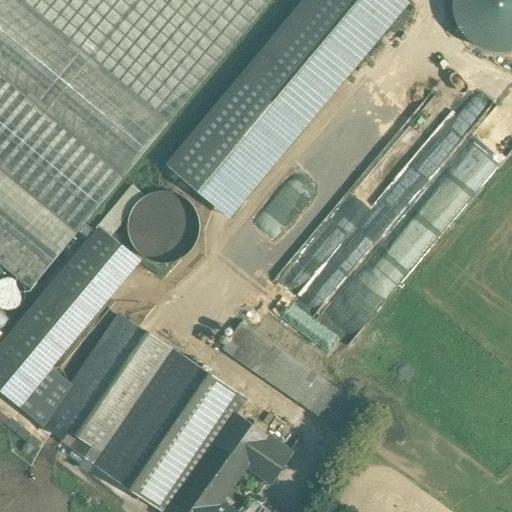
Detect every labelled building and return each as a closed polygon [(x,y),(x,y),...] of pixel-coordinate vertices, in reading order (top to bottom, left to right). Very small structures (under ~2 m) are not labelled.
[(170,122),(22,0),(0,0),(0,264),(31,289),(170,122)] [(22,0),(170,122),(271,0),(22,0)] [(404,0),(303,0),(166,165),(230,218),(410,4),(404,0)] [(511,0),(452,0),(453,12),(456,25),(463,36),(473,45),(484,51),(497,54),(510,53),(511,52),(511,0)] [(313,190),(336,208),(433,89),(411,71),(353,143),(331,126),(303,161),(323,177),(313,190)] [(500,146),(493,150),(500,160),(511,151),(511,132),(497,112),(481,123),(488,133),(490,132),(500,146)] [(197,241),(200,227),(197,213),(189,202),(178,194),(164,191),(150,194),(138,202),(131,214),(128,228),(131,241),(139,253),(151,260),(165,263),(178,260),(190,252),(197,241)] [(330,326),(353,340),(378,301),(378,293),(385,282),(396,289),(403,279),(363,280),(363,268),(368,260),(389,259),(324,218),(322,218),(301,204),(287,204),(288,213),(272,214),(261,207),(245,232),(258,240),(259,275),(268,281),(265,281),(320,316),(320,327),(330,326)] [(97,230),(0,345),(0,387),(21,405),(138,264),(97,230)] [(26,291),(24,286),(22,283),(18,280),(14,278),(10,277),(5,277),(1,278),(0,278),(0,309),(3,311),(7,312),(12,311),(16,310),(20,307),(23,304),(25,300),(26,295),(26,291)] [(120,316),(51,417),(81,437),(74,448),(98,465),(174,353),(120,316)] [(265,378),(283,351),(241,322),(222,350),(264,379),(265,378)] [(335,388),(283,351),(265,378),(317,414),(335,388)] [(174,353),(98,465),(167,511),(238,414),(246,402),(174,353)] [(335,388),(317,414),(352,438),(370,412),(335,388)] [(167,511),(211,511),(219,502),(246,465),(268,436),(268,435),(238,414),(167,511)] [(268,436),(246,465),(270,482),(291,452),(270,438),(270,437),(268,436)] [(233,511),(219,502),(211,511),(233,511)]
